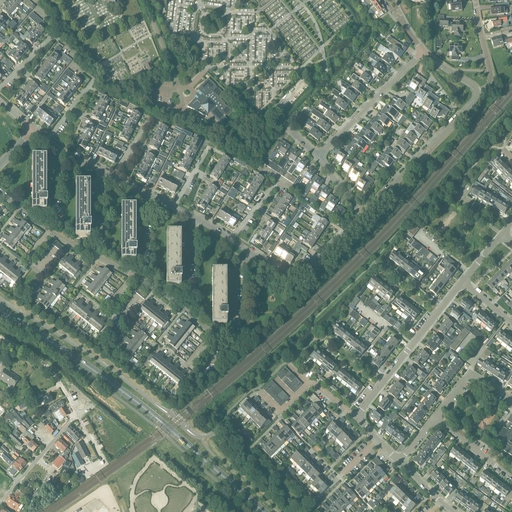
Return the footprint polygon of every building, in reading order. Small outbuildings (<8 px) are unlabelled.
[(18,0),(11,0),(10,1),(17,7),(19,9),(21,7),(18,5),(21,3),(24,5),(28,1),(27,0),(20,0),(20,1),(18,0)] [(13,12),(17,7),(10,1),(6,6),(13,12)] [(373,12),(382,5),(379,1),(373,6),(374,8),(371,10),(373,12)] [(452,3),(451,1),(447,2),(447,5),(451,4),(451,7),(451,11),(452,11),(453,11),(453,12),(456,12),(456,11),(462,10),(461,2),(458,2),(457,2),(454,2),(454,3),(452,3)] [(501,4),(501,7),(492,8),(492,9),(490,9),(491,14),(492,14),(492,15),(497,14),(497,15),(503,14),(503,10),(506,10),(505,7),(509,6),(509,4),(501,4)] [(382,5),(373,12),(374,14),(377,11),(379,13),(385,9),(382,5)] [(10,15),(13,12),(6,6),(1,11),(11,19),(13,17),(10,15)] [(273,21),(277,26),(285,21),(283,18),(288,14),(287,11),(273,21)] [(34,30),(40,36),(44,31),(39,27),(43,23),(39,19),(35,23),(37,26),(35,28),(33,26),(31,28),(33,30),(34,30)] [(494,28),(504,26),(503,20),(496,21),(496,22),(493,22),(494,28)] [(463,33),(463,25),(453,24),(452,32),(454,32),(454,37),(460,37),(461,32),(463,33)] [(36,40),(40,36),(34,30),(33,30),(31,28),(27,33),(29,35),(36,40)] [(31,45),(36,40),(29,35),(27,33),(23,37),(31,45)] [(501,36),(491,39),(494,48),(501,45),(502,48),(508,46),(507,44),(511,42),(511,37),(506,39),(502,40),(501,36)] [(395,55),(395,56),(400,59),(403,53),(401,51),(403,47),(389,37),(386,41),(392,45),(388,50),(390,52),(395,55)] [(18,49),(24,54),(28,50),(19,42),(15,47),(17,49),(18,49)] [(395,55),(390,52),(388,50),(380,45),(377,50),(385,55),(382,61),(387,64),(391,67),(395,61),(392,59),(395,56),(395,55)] [(462,53),(462,46),(450,45),(450,52),(452,52),(452,60),(458,61),(458,53),(462,53)] [(363,50),(368,55),(373,51),(368,46),(363,50)] [(20,59),(24,54),(18,49),(17,49),(15,47),(17,49),(15,51),(13,49),(11,51),(14,53),(20,59)] [(16,64),(20,59),(14,53),(11,51),(7,56),(9,58),(16,64)] [(62,61),(61,59),(59,58),(56,56),(53,53),(49,58),(56,64),(56,63),(58,61),(60,63),(62,61)] [(387,64),(382,61),(372,54),(369,58),(377,64),(373,69),(383,76),(387,70),(384,68),(387,64)] [(59,66),(56,63),(56,64),(49,58),(45,63),(52,68),(54,66),(57,68),(59,66)] [(52,68),(45,63),(42,68),(48,73),(50,70),(53,72),(55,70),(52,68)] [(365,82),(364,82),(369,86),(373,80),(370,78),(373,74),(361,66),(359,70),(364,74),(360,79),(365,82)] [(48,73),(42,68),(38,73),(45,78),(47,75),(49,77),(51,75),(48,73)] [(41,83),(43,80),(46,82),(47,80),(38,73),(34,77),(41,83)] [(365,82),(360,79),(353,74),(350,79),(355,82),(352,88),(356,91),(361,94),(365,88),(362,86),(364,82),(365,82)] [(72,81),(68,86),(75,91),(82,82),(78,79),(78,78),(74,75),(70,80),(72,81)] [(424,84),(427,81),(417,75),(409,87),(415,91),(419,85),(422,87),(424,84)] [(232,111),(220,99),(225,95),(208,78),(197,89),(200,93),(192,102),(197,106),(199,104),(201,106),(200,106),(207,114),(210,111),(212,113),(211,114),(216,119),(217,119),(219,120),(218,121),(222,125),(227,120),(224,117),(227,115),(232,111)] [(33,92),(35,89),(38,91),(39,89),(30,82),(26,87),(33,92)] [(356,91),(352,88),(345,83),(342,87),(347,91),(343,96),(348,99),(353,103),(357,97),(353,95),(356,91)] [(433,90),(424,84),(422,87),(416,96),(422,100),(426,94),(429,96),(431,93),(433,90)] [(71,96),(75,91),(68,86),(66,88),(64,86),(62,89),(64,91),(71,96)] [(36,94),(33,92),(26,87),(23,92),(29,97),(32,94),(34,96),(36,94)] [(67,101),(71,96),(64,91),(62,93),(60,92),(58,94),(60,96),(61,95),(67,101)] [(348,99),(343,96),(336,91),(333,96),(338,99),(335,105),(333,108),(338,112),(341,109),(344,111),(348,105),(345,103),(348,99)] [(29,97),(23,92),(19,96),(26,101),(28,99),(31,101),(32,99),(29,97)] [(440,100),(431,93),(429,96),(422,105),(429,110),(433,104),(436,106),(438,103),(440,100)] [(63,106),(67,101),(61,95),(59,98),(56,96),(54,99),(63,106)] [(24,103),(27,106),(28,104),(26,102),(26,101),(19,96),(15,101),(22,106),(24,103)] [(99,101),(107,105),(109,100),(101,96),(99,101)] [(406,105),(404,103),(394,97),(388,106),(394,110),(396,107),(402,111),(406,105)] [(338,112),(333,108),(320,99),(318,102),(320,103),(318,106),(330,114),(327,119),(330,121),(335,124),(339,118),(336,116),(338,112)] [(104,111),(107,105),(99,101),(96,107),(104,111)] [(449,111),(438,103),(436,106),(429,115),(435,119),(439,113),(445,117),(449,111)] [(388,106),(386,104),(380,113),(386,118),(386,117),(388,115),(394,119),(399,113),(394,110),(388,106)] [(40,119),(45,112),(42,110),(44,108),(42,106),(40,108),(34,115),(40,119)] [(101,116),(104,111),(96,107),(93,112),(101,116)] [(44,123),(50,116),(47,114),(49,111),(47,109),(45,112),(40,119),(44,123)] [(330,121),(327,119),(313,109),(313,110),(312,109),(309,112),(311,113),(310,113),(321,120),(317,126),(322,129),(326,133),(330,127),(327,125),(330,121)] [(130,117),(138,121),(141,115),(133,111),(131,114),(129,113),(127,115),(130,117)] [(106,118),(101,116),(93,112),(91,118),(98,122),(99,121),(100,122),(98,125),(105,128),(106,125),(103,123),(106,118)] [(380,113),(379,112),(373,121),(378,125),(379,125),(380,122),(387,127),(391,121),(386,117),(386,118),(380,113)] [(422,115),(420,117),(419,116),(414,123),(417,125),(426,131),(433,122),(422,115)] [(50,116),(44,123),(49,127),(55,120),(50,116)] [(135,126),(138,121),(130,117),(129,120),(126,118),(125,121),(127,122),(135,126)] [(322,129),(317,126),(307,119),(304,123),(312,129),(309,135),(318,141),(322,135),(319,133),(322,129)] [(378,125),(373,121),(371,120),(365,129),(371,133),(373,130),(379,134),(383,128),(379,125),(378,125)] [(132,132),(135,126),(127,122),(125,128),(132,132)] [(217,123),(214,125),(220,131),(223,128),(217,123)] [(85,130),(92,134),(95,129),(103,133),(105,130),(93,124),(91,126),(87,124),(85,130)] [(425,130),(417,125),(415,127),(411,124),(407,131),(409,132),(417,137),(417,138),(419,139),(425,130)] [(157,131),(165,134),(166,132),(171,134),(172,131),(160,125),(159,128),(158,127),(156,130),(157,131)] [(179,135),(181,133),(182,130),(176,127),(173,132),(179,135)] [(130,137),(132,132),(125,128),(122,133),(130,137)] [(371,133),(365,129),(363,128),(357,137),(363,141),(365,138),(371,142),(375,136),(371,133)] [(96,135),(92,134),(85,130),(82,135),(90,139),(91,136),(94,138),(96,135)] [(162,140),(162,139),(163,138),(166,139),(168,136),(165,134),(157,131),(155,136),(162,140)] [(409,132),(408,135),(403,132),(399,138),(402,140),(409,145),(411,146),(417,138),(417,137),(409,132)] [(127,143),(130,137),(122,133),(119,139),(127,143)] [(87,144),(90,139),(82,135),(79,140),(87,144)] [(159,145),(162,140),(155,136),(152,141),(159,145)] [(363,141),(357,137),(356,136),(349,145),(355,149),(357,146),(363,150),(368,144),(363,141)] [(91,146),(87,144),(79,140),(76,146),(84,150),(86,147),(89,149),(91,146)] [(403,155),(409,145),(402,140),(400,143),(395,140),(391,146),(394,148),(401,153),(403,155)] [(157,151),(159,145),(152,141),(149,147),(157,151)] [(190,147),(197,151),(199,148),(200,148),(201,146),(200,145),(192,141),(190,147)] [(279,142),(267,159),(269,160),(272,162),(279,152),(284,156),(289,149),(291,146),(285,142),(283,145),(279,142)] [(344,165),(346,162),(355,149),(349,145),(343,153),(340,151),(335,159),(344,165)] [(103,158),(107,150),(101,147),(97,155),(103,158)] [(195,156),(197,151),(190,147),(187,152),(195,156)] [(394,148),(392,151),(387,148),(383,154),(386,156),(394,161),(395,162),(401,153),(394,148)] [(289,149),(277,166),(279,167),(282,169),(289,158),(294,162),(297,158),(300,153),(295,149),(293,152),(289,149)] [(108,161),(112,153),(107,150),(103,158),(108,161)] [(192,162),(195,156),(187,152),(184,158),(192,162)] [(112,153),(108,161),(114,164),(118,156),(112,153)] [(144,159),(152,163),(155,158),(147,154),(144,159)] [(219,161),(227,166),(228,163),(231,165),(232,162),(223,156),(219,161)] [(386,156),(384,159),(380,156),(376,162),(373,160),(372,163),(377,166),(378,164),(388,170),(394,161),(386,156)] [(302,171),(304,168),(309,161),(303,157),(301,161),(297,158),(294,162),(287,172),(289,174),(291,175),(297,167),(302,171)] [(46,212),(46,206),(46,195),(46,158),(32,158),(32,212),(46,212)] [(189,167),(192,162),(184,158),(182,163),(189,167)] [(351,174),(353,171),(359,162),(353,158),(349,164),(346,162),(344,165),(342,168),(351,174)] [(149,169),(152,163),(144,159),(142,165),(149,169)] [(245,168),(246,165),(240,161),(235,159),(234,162),(239,164),(245,168)] [(498,170),(504,164),(499,159),(493,166),(495,168),(493,171),(495,173),(498,170)] [(223,171),(227,166),(219,161),(216,166),(223,171)] [(186,172),(189,167),(182,163),(179,168),(186,172)] [(502,175),(508,168),(504,164),(498,170),(502,175)] [(147,174),(149,169),(142,165),(139,170),(147,174)] [(241,173),(244,174),(247,169),(252,172),(253,170),(246,165),(245,168),(241,173)] [(220,176),(223,171),(216,166),(213,171),(220,176)] [(358,183),(360,180),(366,171),(360,167),(356,173),(353,171),(351,174),(349,177),(358,183)] [(309,181),(314,175),(316,172),(310,168),(308,170),(304,168),(302,171),(297,179),(293,184),(293,185),(297,188),(304,177),(309,181)] [(506,179),(511,173),(511,172),(508,168),(502,175),(506,179)] [(151,176),(147,174),(139,170),(136,176),(144,180),(145,177),(150,180),(151,176)] [(217,181),(220,176),(213,171),(210,177),(217,181)] [(167,180),(164,179),(165,177),(163,175),(161,177),(157,185),(163,188),(167,180)] [(253,180),(261,185),(264,180),(256,175),(255,178),(252,176),(250,179),(253,180)] [(317,191),(319,187),(323,181),(318,177),(314,175),(309,181),(302,192),(306,195),(312,187),(317,191)] [(358,183),(356,186),(365,192),(373,180),(367,176),(363,182),(360,180),(358,183)] [(494,185),(491,183),(492,182),(489,179),(484,187),(486,189),(489,184),(492,187),(494,185)] [(169,191),(173,183),(167,180),(163,188),(169,191)] [(261,185),(253,180),(252,183),(248,180),(246,183),(250,185),(257,190),(261,185)] [(90,238),(90,231),(90,218),(90,183),(75,183),(75,237),(90,238)] [(173,183),(169,191),(174,194),(178,186),(173,183)] [(207,191),(214,195),(215,192),(218,194),(220,192),(210,185),(207,191)] [(254,195),(257,190),(250,185),(247,190),(254,195)] [(477,198),(482,191),(476,187),(473,186),(469,193),(471,194),(471,195),(477,198)] [(319,187),(317,191),(314,196),(307,206),(311,209),(314,205),(319,197),(324,200),(327,197),(331,191),(325,187),(323,190),(319,187)] [(231,194),(234,189),(232,188),(227,196),(230,198),(233,200),(235,197),(231,194)] [(251,200),(254,195),(247,190),(244,195),(251,200)] [(210,200),(214,195),(207,191),(205,193),(204,193),(202,195),(210,200)] [(483,201),(487,194),(482,191),(477,198),(483,201)] [(251,200),(244,195),(241,194),(239,197),(242,198),(240,201),(248,205),(251,200)] [(281,199),(288,204),(292,199),(285,194),(281,199)] [(488,204),(492,197),(487,194),(483,201),(488,204)] [(207,205),(210,200),(202,195),(203,196),(200,201),(207,205)] [(332,210),(334,207),(339,200),(333,197),(331,200),(327,197),(324,200),(319,208),(323,211),(327,206),(332,210)] [(494,208),(498,200),(492,197),(488,204),(494,208)] [(287,206),(288,204),(281,199),(278,204),(285,209),(287,210),(289,207),(287,206)] [(499,211),(503,204),(498,200),(494,208),(499,211)] [(211,208),(207,205),(200,201),(197,206),(204,211),(206,208),(209,210),(211,208)] [(282,214),(285,209),(278,204),(275,209),(282,214)] [(503,204),(499,211),(504,214),(509,207),(503,204)] [(334,207),(332,210),(327,218),(331,221),(334,216),(339,220),(346,210),(340,206),(338,209),(334,207)] [(135,261),(135,255),(135,248),(135,207),(121,207),(120,261),(135,261)] [(278,219),(282,214),(275,209),(271,214),(278,219)] [(222,221),(227,213),(221,210),(217,217),(222,221)] [(227,224),(232,217),(227,213),(222,221),(227,224)] [(321,219),(316,216),(315,216),(313,217),(311,220),(318,224),(325,229),(328,224),(321,219)] [(232,217),(227,224),(233,228),(238,220),(232,217)] [(287,218),(282,225),(286,227),(291,220),(287,218)] [(14,222),(26,232),(30,228),(22,221),(20,223),(16,220),(15,222),(14,222)] [(264,226),(272,231),(275,226),(268,221),(264,226)] [(24,235),(26,232),(14,222),(13,223),(17,227),(16,228),(24,235)] [(321,234),(325,229),(318,224),(314,229),(321,234)] [(268,236),(272,231),(264,226),(261,231),(268,236)] [(24,235),(16,228),(14,231),(10,227),(9,229),(21,239),(24,235)] [(18,242),(21,239),(9,229),(7,231),(11,234),(10,236),(18,242)] [(318,239),(321,234),(314,229),(311,234),(318,239)] [(265,241),(268,236),(261,231),(258,236),(265,241)] [(180,287),(180,281),(181,233),(166,233),(166,287),(180,287)] [(314,244),(318,239),(311,234),(309,236),(306,234),(305,237),(314,244)] [(18,242),(10,236),(8,238),(4,235),(3,236),(15,246),(18,242)] [(12,250),(15,246),(3,236),(1,238),(6,242),(4,244),(12,250)] [(261,246),(265,241),(258,236),(254,241),(261,246)] [(300,244),(302,242),(293,236),(291,238),(300,244)] [(311,249),(314,244),(305,237),(303,240),(305,242),(304,244),(311,249)] [(62,252),(65,249),(55,240),(52,244),(62,252)] [(419,253),(423,248),(417,244),(414,249),(419,253)] [(280,257),(285,250),(279,246),(274,254),(280,257)] [(285,261),(290,253),(285,250),(280,257),(285,261)] [(394,263),(400,256),(395,252),(389,259),(394,263)] [(290,253),(285,261),(290,264),(295,257),(290,253)] [(399,267),(405,260),(408,256),(406,254),(402,258),(400,256),(394,263),(399,267)] [(62,268),(72,256),(70,255),(67,259),(65,257),(58,265),(62,268)] [(66,271),(72,263),(70,262),(74,258),(72,256),(62,268),(66,271)] [(404,271),(410,264),(405,260),(399,267),(404,271)] [(445,270),(452,276),(459,267),(450,260),(446,264),(448,266),(445,270)] [(70,274),(79,262),(78,261),(74,265),(72,263),(66,271),(70,274)] [(0,272),(4,275),(13,263),(12,262),(8,266),(6,265),(0,272)] [(79,262),(70,274),(73,277),(80,269),(78,268),(81,263),(79,262)] [(7,278),(14,270),(12,269),(15,265),(13,263),(4,275),(7,278)] [(409,274),(415,268),(410,264),(404,271),(409,274)] [(511,277),(511,276),(511,273),(505,266),(500,271),(506,277),(509,274),(511,277)] [(97,269),(109,278),(112,275),(104,269),(102,271),(98,267),(97,269)] [(11,281),(21,269),(19,268),(15,272),(14,270),(7,278),(11,281)] [(414,278),(420,272),(415,268),(409,274),(414,278)] [(21,269),(11,281),(15,284),(21,276),(19,275),(22,270),(21,269)] [(106,282),(109,278),(97,269),(95,271),(99,274),(98,276),(106,282)] [(448,280),(452,276),(445,270),(441,275),(448,280)] [(226,325),(226,319),(226,312),(226,271),(211,271),(211,325),(226,325)] [(419,282),(427,272),(425,271),(422,274),(420,272),(414,279),(417,282),(418,281),(419,282)] [(503,280),(506,277),(500,271),(496,275),(504,284),(506,283),(503,280)] [(106,282),(98,276),(96,278),(92,275),(91,276),(103,286),(106,282)] [(444,285),(448,280),(441,275),(437,280),(444,285)] [(503,286),(504,284),(496,275),(491,279),(497,285),(500,283),(503,286)] [(100,290),(103,286),(91,276),(89,278),(94,281),(92,283),(100,290)] [(374,288),(379,282),(374,277),(369,284),(374,288)] [(494,289),(497,285),(491,279),(486,284),(495,293),(497,291),(494,289)] [(50,281),(62,291),(65,287),(57,281),(55,283),(51,280),(50,281)] [(440,290),(444,285),(437,280),(434,285),(440,290)] [(59,295),(62,291),(50,281),(48,283),(53,287),(51,289),(59,295)] [(100,290),(92,283),(90,285),(86,282),(85,284),(97,293),(100,290)] [(379,292),(384,286),(379,282),(374,288),(379,292)] [(94,297),(97,293),(85,284),(84,285),(83,285),(88,289),(86,291),(94,297)] [(436,296),(440,290),(434,285),(429,290),(436,296)] [(384,296),(389,289),(384,286),(379,292),(384,296)] [(59,295),(51,289),(50,290),(45,287),(44,289),(56,298),(59,295)] [(144,300),(147,296),(137,287),(133,291),(144,300)] [(53,302),(56,298),(44,289),(42,290),(47,294),(45,296),(53,302)] [(385,299),(386,298),(389,300),(394,293),(389,289),(384,296),(383,298),(385,299)] [(53,302),(45,296),(44,298),(39,294),(38,296),(50,306),(53,302)] [(47,310),(50,306),(38,296),(37,298),(41,301),(39,303),(47,310)] [(367,306),(374,299),(371,296),(365,304),(367,306)] [(398,310),(404,301),(399,297),(395,303),(394,302),(391,305),(398,310)] [(73,312),(83,300),(81,299),(77,303),(75,301),(69,309),(73,312)] [(467,311),(472,305),(465,299),(459,305),(467,311)] [(76,315),(83,307),(81,306),(84,301),(83,300),(73,312),(76,315)] [(143,313),(153,301),(151,300),(148,304),(146,302),(139,310),(143,313)] [(147,316),(153,308),(151,307),(155,302),(153,301),(143,313),(147,316)] [(406,303),(404,301),(398,310),(397,310),(403,314),(409,305),(410,304),(407,302),(406,303)] [(80,318),(90,306),(88,305),(85,309),(83,307),(76,315),(80,318)] [(151,319),(160,307),(159,305),(155,310),(153,308),(147,316),(151,319)] [(379,305),(374,311),(378,313),(381,309),(384,311),(388,307),(385,305),(384,307),(383,306),(382,307),(379,305)] [(408,317),(414,309),(409,305),(403,314),(408,317)] [(84,321),(90,313),(88,312),(92,307),(90,306),(80,318),(84,321)] [(155,322),(161,314),(159,312),(162,308),(160,307),(151,319),(155,322)] [(391,309),(388,307),(380,317),(383,319),(391,309)] [(414,309),(408,317),(404,322),(407,324),(412,318),(414,320),(419,313),(414,309)] [(463,315),(455,309),(451,315),(457,321),(460,317),(462,318),(464,316),(469,320),(471,318),(468,315),(465,313),(463,315)] [(88,324),(97,312),(95,310),(92,315),(90,313),(84,321),(88,324)] [(158,325),(168,313),(166,311),(162,316),(161,314),(155,322),(158,325)] [(91,327),(97,319),(95,318),(99,313),(97,312),(88,324),(91,327)] [(481,324),(487,316),(482,312),(479,315),(477,313),(473,318),(476,320),(476,319),(481,324)] [(168,313),(158,325),(164,330),(169,324),(167,322),(168,320),(166,318),(169,314),(168,313)] [(95,330),(104,318),(103,316),(99,321),(97,319),(91,327),(95,330)] [(486,328),(492,320),(487,316),(481,324),(486,328)] [(104,318),(95,330),(99,333),(105,325),(103,323),(106,319),(104,318)] [(392,327),(395,323),(396,322),(391,318),(387,323),(392,327)] [(450,328),(453,325),(450,323),(447,320),(442,326),(452,334),(454,331),(450,328)] [(492,320),(486,328),(491,332),(497,324),(492,320)] [(180,322),(192,332),(194,329),(187,322),(185,324),(181,321),(180,322)] [(189,336),(192,332),(180,322),(178,324),(182,328),(181,330),(189,336)] [(337,336),(342,329),(345,325),(343,323),(340,327),(335,323),(330,330),(337,336)] [(450,336),(452,334),(442,326),(438,331),(444,336),(446,333),(450,336)] [(379,336),(381,338),(388,329),(386,327),(381,333),(379,336)] [(189,336),(181,330),(179,332),(175,328),(173,330),(186,340),(189,336)] [(375,328),(371,333),(376,337),(380,332),(377,330),(375,328)] [(342,339),(347,333),(342,329),(337,336),(342,339)] [(183,343),(186,340),(173,330),(172,332),(176,335),(175,337),(183,343)] [(131,332),(143,342),(146,339),(138,332),(137,334),(132,331),(131,332)] [(502,343),(508,335),(503,331),(497,339),(502,343)] [(140,346),(143,342),(131,332),(130,334),(134,338),(132,340),(140,346)] [(347,343),(352,337),(347,333),(342,339),(347,343)] [(183,343),(175,337),(173,339),(169,335),(168,337),(180,347),(183,343)] [(482,335),(478,340),(483,344),(487,339),(482,335)] [(507,347),(511,340),(511,338),(508,335),(502,343),(507,347)] [(440,346),(442,342),(439,340),(434,336),(430,341),(437,347),(438,346),(439,345),(440,346)] [(177,351),(180,347),(168,337),(166,339),(170,342),(169,344),(177,351)] [(352,347),(357,341),(352,337),(347,343),(352,347)] [(388,343),(395,349),(399,343),(398,343),(400,340),(397,337),(394,340),(392,338),(388,343)] [(140,346),(132,340),(131,342),(127,338),(125,340),(137,350),(140,346)] [(488,349),(495,341),(492,339),(486,347),(488,349)] [(134,353),(137,350),(125,340),(124,342),(128,345),(126,347),(134,353)] [(357,351),(362,344),(364,341),(362,340),(360,343),(357,341),(352,347),(357,351)] [(433,352),(437,347),(430,341),(426,347),(433,352)] [(391,353),(395,349),(388,343),(384,348),(391,353)] [(362,344),(357,351),(361,355),(367,348),(362,344)] [(134,353),(126,347),(125,349),(121,345),(120,347),(132,357),(134,353)] [(128,361),(132,357),(120,347),(118,349),(122,352),(121,354),(128,361)] [(387,358),(391,353),(384,348),(380,353),(387,358)] [(313,360),(314,359),(317,361),(322,354),(316,350),(310,358),(313,360)] [(387,358),(380,353),(377,351),(376,353),(378,355),(376,358),(383,363),(387,358)] [(417,357),(424,363),(429,357),(422,351),(420,353),(419,353),(418,355),(418,356),(417,357)] [(153,365),(162,353),(161,352),(157,356),(155,354),(154,355),(149,362),(153,365)] [(156,368),(163,360),(161,359),(164,354),(163,353),(162,353),(153,365),(156,368)] [(431,355),(439,361),(442,357),(440,355),(439,357),(433,353),(431,355)] [(321,365),(327,358),(322,354),(317,361),(321,365)] [(435,366),(439,361),(431,355),(429,357),(435,362),(433,364),(435,366)] [(161,371),(170,359),(168,357),(165,362),(163,360),(156,368),(161,371)] [(420,368),(424,363),(417,357),(416,357),(415,359),(415,360),(413,362),(420,368)] [(481,357),(477,364),(481,366),(480,368),(484,371),(485,370),(487,371),(491,365),(486,361),(486,360),(481,357)] [(326,369),(332,362),(327,358),(321,365),(326,369)] [(379,369),(383,363),(376,358),(372,363),(379,369)] [(164,374),(170,366),(168,365),(172,360),(170,359),(161,371),(164,374)] [(452,364),(459,369),(463,364),(456,359),(452,364)] [(332,377),(337,371),(334,369),(337,366),(332,362),(326,369),(334,375),(332,377)] [(167,377),(177,365),(176,363),(172,368),(170,366),(164,374),(167,377)] [(455,374),(459,369),(452,364),(448,369),(455,374)] [(171,380),(178,372),(176,370),(179,366),(177,365),(167,377),(171,380)] [(491,376),(497,368),(491,365),(487,371),(486,373),(491,376)] [(405,373),(414,380),(417,377),(414,375),(416,372),(409,367),(405,373)] [(418,371),(426,377),(430,372),(427,370),(426,373),(420,368),(418,371)] [(497,379),(502,371),(497,368),(491,376),(497,379)] [(511,368),(510,372),(510,371),(509,373),(504,369),(502,371),(497,379),(502,383),(504,380),(506,382),(511,373),(511,368)] [(5,369),(0,376),(0,380),(12,388),(19,379),(5,369)] [(175,383),(185,371),(183,369),(179,374),(178,372),(171,380),(175,383)] [(451,379),(455,374),(448,369),(444,374),(451,379)] [(341,381),(347,374),(342,370),(339,373),(337,371),(332,377),(335,379),(337,377),(341,381)] [(185,371),(175,383),(179,386),(185,378),(183,376),(186,372),(185,371)] [(423,381),(426,377),(418,371),(417,373),(423,378),(421,380),(423,381)] [(412,383),(414,380),(405,373),(401,378),(407,384),(410,381),(412,383)] [(346,384),(352,378),(347,374),(341,381),(346,384)] [(440,379),(447,384),(451,379),(444,374),(440,379)] [(351,388),(356,382),(352,378),(346,384),(351,388)] [(446,386),(447,384),(440,379),(436,384),(443,389),(446,386)] [(356,382),(351,388),(356,392),(362,386),(356,382)] [(392,388),(399,393),(402,396),(404,393),(401,391),(403,388),(396,383),(392,388)] [(405,386),(414,392),(416,390),(407,383),(405,386)] [(443,389),(436,384),(432,389),(434,390),(432,392),(437,396),(443,389)] [(410,397),(414,392),(405,386),(404,388),(410,393),(409,396),(410,397)] [(395,398),(399,393),(392,388),(388,393),(395,398)] [(425,399),(432,405),(436,400),(429,394),(425,399)] [(46,396),(43,397),(39,400),(40,403),(42,402),(44,405),(45,404),(46,405),(53,401),(49,395),(46,397),(46,396)] [(256,403),(257,401),(255,398),(251,402),(249,400),(241,409),(244,412),(255,401),(256,403)] [(384,412),(391,404),(384,398),(378,407),(384,412)] [(428,410),(432,405),(425,399),(421,404),(428,410)] [(53,406),(51,407),(54,412),(56,411),(63,406),(60,401),(53,406)] [(254,405),(256,403),(255,401),(244,412),(247,415),(256,407),(254,405)] [(317,407),(315,405),(314,404),(310,407),(319,415),(322,412),(322,411),(319,409),(317,407)] [(424,415),(428,410),(421,404),(417,409),(424,415)] [(263,409),(264,408),(262,405),(260,407),(258,409),(256,407),(247,415),(251,419),(261,408),(263,409)] [(58,411),(55,414),(59,421),(60,420),(69,415),(64,407),(58,411)] [(316,419),(319,415),(310,407),(307,410),(316,419)] [(261,411),(263,409),(261,408),(251,419),(254,422),(263,413),(261,411)] [(423,416),(424,415),(417,409),(414,414),(420,420),(423,416)] [(312,422),(316,419),(307,410),(304,413),(312,422)] [(377,423),(382,418),(374,411),(370,417),(377,423)] [(487,419),(492,421),(495,413),(489,412),(487,419)] [(8,413),(5,416),(8,419),(11,422),(14,419),(8,413)] [(257,425),(266,417),(263,413),(254,422),(257,425)] [(312,422),(304,413),(302,415),(300,417),(309,425),(312,422)] [(416,425),(420,420),(414,414),(409,419),(416,425)] [(295,418),(297,417),(295,415),(292,418),(296,421),(294,423),(303,432),(306,429),(295,418)] [(511,415),(507,421),(509,423),(505,429),(503,428),(494,441),(501,445),(502,444),(506,446),(503,451),(511,456),(511,443),(509,442),(511,437),(511,415)] [(266,417),(257,425),(261,429),(264,425),(266,427),(271,423),(269,421),(269,420),(266,417)] [(309,425),(300,417),(299,419),(297,417),(295,418),(306,429),(309,425)] [(384,431),(391,421),(386,417),(384,419),(386,421),(381,428),(384,431)] [(14,420),(11,423),(18,429),(21,426),(14,420)] [(25,420),(22,423),(28,429),(31,426),(25,420)] [(342,424),(343,422),(341,420),(339,421),(337,423),(335,421),(326,430),(330,433),(341,422),(342,424)] [(340,426),(342,424),(341,422),(330,433),(328,435),(332,438),(333,437),(342,428),(340,426)] [(299,436),(303,432),(294,423),(290,427),(299,436)] [(386,429),(387,430),(386,432),(391,436),(397,430),(390,424),(386,429)] [(50,425),(46,428),(51,434),(55,430),(50,425)] [(21,426),(18,430),(23,435),(26,438),(23,441),(27,446),(33,452),(38,446),(32,441),(34,439),(27,431),(21,426)] [(65,432),(64,433),(68,436),(69,435),(69,434),(74,430),(73,429),(74,428),(72,426),(71,427),(70,426),(65,432)] [(282,429),(290,438),(293,435),(285,426),(282,429)] [(337,440),(345,431),(342,428),(333,437),(337,440)] [(287,441),(290,438),(282,429),(278,433),(287,441)] [(69,435),(68,436),(71,440),(72,438),(73,438),(78,433),(74,430),(69,434),(69,435)] [(396,440),(402,434),(397,430),(391,436),(394,439),(396,440)] [(401,444),(407,438),(407,437),(408,436),(405,434),(407,432),(405,430),(396,440),(399,443),(401,444)] [(340,443),(349,434),(345,431),(337,440),(340,443)] [(433,437),(440,442),(444,437),(437,432),(433,437)] [(72,438),(71,440),(75,443),(76,442),(81,437),(80,436),(81,435),(79,433),(78,434),(78,433),(73,438),(72,438)] [(284,445),(287,441),(278,433),(275,436),(284,445)] [(343,447),(352,438),(349,434),(340,443),(343,447)] [(280,448),(284,445),(275,436),(272,439),(280,448)] [(436,447),(440,442),(433,437),(429,442),(436,447)] [(15,438),(13,440),(20,446),(22,444),(15,438)] [(352,438),(343,447),(342,448),(345,452),(355,441),(352,438)] [(61,439),(55,446),(63,453),(67,456),(69,453),(70,451),(67,449),(69,446),(61,439)] [(277,451),(280,448),(272,439),(268,442),(277,451)] [(77,445),(75,445),(82,459),(83,459),(84,458),(85,458),(88,456),(81,442),(77,445)] [(277,451),(268,442),(266,444),(264,442),(263,444),(265,446),(274,455),(277,451)] [(432,452),(436,447),(429,442),(427,445),(425,447),(432,452)] [(270,458),(274,455),(265,446),(261,449),(270,458)] [(428,457),(432,452),(425,447),(422,451),(421,452),(428,457)] [(455,458),(461,451),(457,448),(455,447),(450,454),(455,458)] [(294,462),(303,454),(299,450),(290,459),(294,462)] [(460,462),(466,455),(462,452),(461,451),(455,458),(460,462)] [(16,452),(11,458),(14,461),(22,468),(26,464),(20,459),(18,457),(19,455),(16,452)] [(424,462),(428,457),(421,452),(419,455),(417,457),(424,462)] [(77,453),(71,456),(78,468),(83,465),(77,453)] [(297,466),(306,457),(303,454),(294,462),(297,466)] [(7,455),(4,459),(10,465),(14,461),(11,458),(7,455)] [(465,466),(471,459),(468,456),(466,455),(460,462),(465,466)] [(59,457),(52,465),(58,470),(62,466),(61,465),(64,462),(59,457)] [(301,469),(309,460),(306,457),(297,466),(301,469)] [(420,468),(424,462),(417,457),(415,460),(413,462),(420,468)] [(470,470),(476,463),(472,460),(471,459),(465,466),(470,470)] [(304,472),(313,464),(309,460),(301,469),(304,472)] [(13,467),(9,472),(13,476),(17,471),(19,473),(22,468),(14,461),(10,465),(13,467)] [(476,463),(470,470),(475,474),(481,467),(476,463)] [(316,467),(315,466),(313,464),(304,472),(307,476),(316,467)] [(310,479),(319,470),(316,467),(307,476),(310,479)] [(380,470),(378,468),(377,467),(373,470),(382,479),(385,475),(384,474),(382,472),(380,470)] [(314,482),(320,476),(322,474),(319,470),(310,479),(314,482)] [(379,482),(382,479),(373,470),(370,473),(379,482)] [(435,481),(441,475),(436,471),(431,477),(435,481)] [(485,482),(490,475),(485,471),(480,478),(485,482)] [(364,475),(366,473),(364,472),(362,475),(363,476),(365,478),(363,480),(372,489),(375,486),(364,475)] [(379,482),(370,473),(368,475),(366,473),(364,475),(375,486),(379,482)] [(440,486),(446,480),(441,475),(435,481),(438,484),(440,486)] [(490,486),(495,479),(490,475),(485,482),(490,486)] [(314,489),(323,480),(320,476),(314,482),(311,485),(314,489)] [(358,481),(359,480),(358,479),(355,481),(359,485),(357,487),(365,495),(369,492),(358,481)] [(495,490),(500,483),(495,479),(490,486),(495,490)] [(318,492),(326,483),(323,480),(314,489),(318,492)] [(372,489),(363,480),(361,482),(359,480),(358,481),(369,492),(372,489)] [(444,490),(450,484),(446,480),(440,486),(443,489),(444,490)] [(27,481),(25,484),(33,491),(36,488),(27,481)] [(326,483),(318,492),(321,495),(330,487),(326,483)] [(500,494),(505,487),(502,484),(500,483),(495,490),(500,494)] [(344,492),(353,501),(356,498),(347,489),(343,484),(341,486),(344,489),(346,491),(344,492)] [(393,496),(402,487),(398,484),(389,493),(393,496)] [(450,484),(444,490),(447,493),(449,495),(455,489),(450,484)] [(362,499),(365,495),(357,487),(353,490),(362,499)] [(396,500),(405,491),(402,487),(393,496),(396,500)] [(505,487),(500,494),(505,498),(510,491),(505,487)] [(19,488),(16,493),(25,499),(28,494),(19,488)] [(236,491),(235,493),(244,501),(246,499),(236,491)] [(339,494),(340,492),(339,491),(336,494),(339,497),(337,499),(346,508),(350,505),(339,494)] [(400,503),(408,494),(405,491),(396,500),(400,503)] [(350,505),(353,501),(344,492),(342,495),(340,492),(339,494),(350,505)] [(460,503),(465,496),(460,492),(455,499),(460,503)] [(403,506),(412,498),(408,494),(400,503),(403,506)] [(11,495),(5,504),(16,510),(21,501),(11,495)] [(465,507),(471,500),(465,496),(460,503),(463,505),(465,507)] [(332,500),(333,499),(332,498),(329,501),(333,504),(331,506),(336,511),(342,511),(343,511),(332,500)] [(406,510),(415,501),(412,498),(403,506),(406,510)] [(343,511),(346,508),(337,499),(335,501),(333,499),(332,500),(343,511)] [(471,511),(476,503),(471,500),(465,507),(471,511)] [(415,501),(406,510),(408,511),(410,511),(418,504),(415,501)] [(476,503),(471,511),(472,511),(477,511),(481,507),(476,503)]
